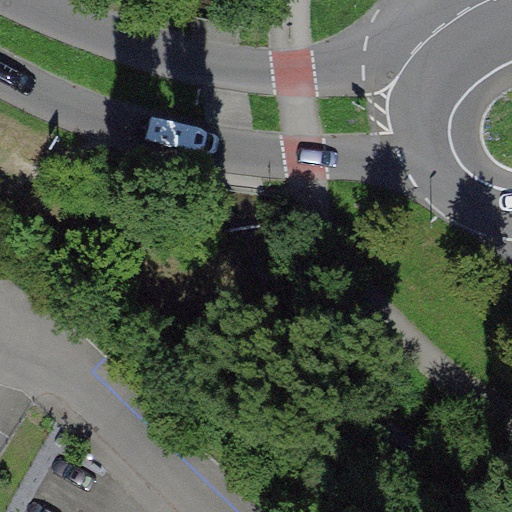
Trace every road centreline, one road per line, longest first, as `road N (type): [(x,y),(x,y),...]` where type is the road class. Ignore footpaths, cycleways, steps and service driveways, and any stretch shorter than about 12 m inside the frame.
road 1 (tertiary): [(437,0),(405,16),(370,51),(298,70),(178,57),(18,0)]
road 2 (tertiary): [(0,73),(115,122),(205,148),(431,167)]
road 3 (residential): [(193,511),(50,379),(0,354)]
road 4 (secondary): [(451,55),(418,113),(431,167)]
